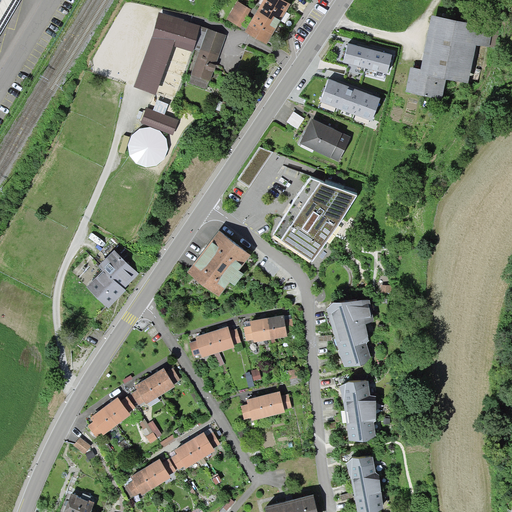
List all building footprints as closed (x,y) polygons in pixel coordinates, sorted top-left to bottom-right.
[(256,36),(265,41),(287,5),(279,0),(263,0),(246,30),(256,36)] [(228,19),(236,24),(246,9),(237,4),(228,19)] [(488,44),(491,25),(434,14),(422,69),(412,67),(407,90),(424,93),(423,95),(426,96),(426,94),(439,96),(443,76),(466,81),(474,41),(488,44)] [(194,47),(199,30),(159,18),(153,38),(136,85),(154,90),(171,44),(176,46),(177,42),(194,47)] [(189,83),(205,89),(224,34),(208,28),(189,83)] [(390,55),(348,44),(344,62),(386,73),(390,55)] [(379,99),(329,80),(321,101),(372,120),(379,99)] [(176,122),(147,111),(144,120),(172,131),(176,122)] [(285,122),(296,129),(303,119),(292,112),(285,122)] [(313,148),(337,159),(347,138),(311,121),(303,139),(315,145),(313,148)] [(239,178),(250,186),(273,153),(261,145),(239,178)] [(311,177),(274,233),(313,259),(357,194),(311,177)] [(219,232),(188,271),(216,293),(227,279),(233,283),(240,273),(235,269),(247,254),(219,232)] [(122,288),(126,284),(123,281),(133,271),(130,268),(136,261),(134,258),(127,265),(116,254),(93,277),(96,280),(88,287),(106,305),(122,289),(122,288)] [(259,287),(265,278),(257,272),(250,280),(259,287)] [(333,322),(345,362),(363,361),(369,356),(367,345),(365,341),(368,339),(364,321),(372,318),(369,297),(333,300),(328,307),(333,322)] [(253,339),(253,340),(285,335),(285,333),(292,332),(290,320),(283,321),(282,316),(274,318),(258,321),(250,322),(251,327),(243,328),(245,340),(253,339)] [(201,354),(201,355),(232,346),(232,344),(239,341),(235,330),(228,332),(226,327),(220,330),(202,336),(195,337),(197,342),(190,345),(193,356),(201,354)] [(319,331),(320,341),(332,339),(331,330),(319,331)] [(259,368),(252,370),(254,380),(262,378),(259,368)] [(288,370),(289,378),(299,376),(297,368),(288,370)] [(163,369),(158,372),(143,382),(135,386),(138,390),(131,394),(137,404),(144,400),(145,402),(172,385),(172,383),(178,379),(172,369),(165,373),(163,369)] [(246,373),(249,386),(254,385),(251,371),(246,373)] [(349,379),(341,384),(343,391),(346,406),(346,411),(349,426),(350,436),(367,437),(374,434),(373,418),(375,417),(375,396),(369,395),(367,380),(349,379)] [(278,392),(272,394),(254,399),(247,400),(248,405),(240,407),(243,418),(251,416),(252,418),(283,410),(282,409),(290,407),(287,395),(279,397),(278,392)] [(117,398),(113,402),(97,413),(91,417),(94,422),(88,426),(95,436),(101,431),(102,432),(128,413),(127,412),(133,407),(126,398),(120,402),(117,398)] [(145,418),(139,422),(146,435),(152,431),(147,423),(145,418)] [(153,419),(147,423),(152,431),(156,437),(162,434),(153,419)] [(156,437),(152,431),(146,435),(150,442),(157,438),(156,437)] [(184,464),(185,466),(212,449),(212,447),(218,443),(212,433),(205,437),(203,433),(198,436),(183,445),(175,450),(178,454),(171,458),(177,468),(184,464)] [(89,447),(78,438),(73,445),(84,453),(89,447)] [(353,455),(348,460),(350,469),(352,476),(354,486),(356,492),(357,501),(359,508),(374,510),(382,506),(378,474),(375,472),(371,455),(353,455)] [(159,460),(154,464),(138,473),(131,476),(133,481),(127,485),(133,495),(140,491),(141,493),(168,476),(168,475),(174,471),(168,460),(162,464),(159,460)] [(188,481),(185,483),(192,494),(195,492),(188,481)] [(340,495),(342,500),(353,497),(351,491),(340,495)] [(87,511),(91,502),(71,494),(63,511),(87,511)] [(193,495),(190,497),(195,506),(199,503),(193,495)] [(292,500),(292,499),(288,500),(285,501),(285,502),(265,507),(266,511),(316,511),(312,495),(292,500)] [(231,498),(223,507),(227,511),(235,501),(231,498)]
